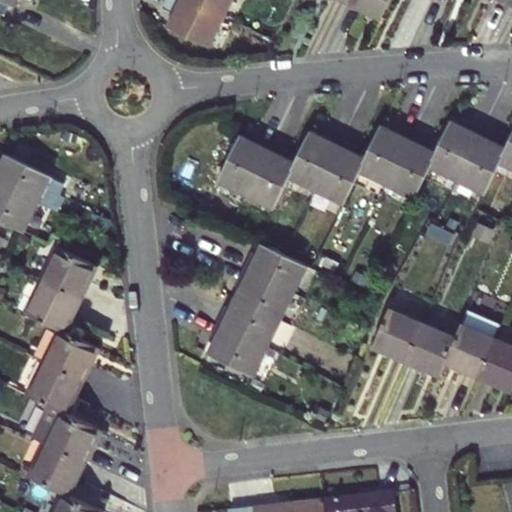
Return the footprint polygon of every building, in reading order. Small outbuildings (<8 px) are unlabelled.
[(17,0),(0,0),(0,14),(4,16),(10,4),(14,6),(17,0)] [(212,49),(236,0),(166,0),(162,9),(175,15),(169,28),(212,49)] [(388,0),(349,0),(348,2),(380,17),(388,0)] [(461,181),(486,129),(467,121),(465,126),(454,121),(439,152),(432,167),(461,181)] [(388,185),(413,133),(399,127),(397,131),(383,125),(367,157),(361,171),(388,185)] [(501,137),(486,129),(461,181),(487,194),(502,162),(509,148),(498,142),(501,137)] [(314,131),(299,164),(293,177),(319,190),(343,140),(328,132),(326,136),(314,131)] [(430,142),(413,133),(388,185),(417,199),(432,167),(439,152),(428,146),(430,142)] [(250,195),(274,144),(258,136),(255,142),(244,136),(223,182),(250,195)] [(360,149),(343,140),(319,190),(346,204),(361,171),(367,157),(359,152),(360,149)] [(502,162),(511,166),(511,142),(509,148),(502,162)] [(290,152),(274,144),(250,195),(278,208),(293,177),(299,164),(288,157),(290,152)] [(0,163),(0,184),(38,203),(52,175),(7,153),(2,165),(0,163)] [(60,206),(67,178),(52,174),(44,202),(60,206)] [(38,203),(0,184),(0,218),(24,231),(38,203)] [(250,268),(301,292),(314,265),(268,243),(262,255),(257,253),(250,268)] [(97,266),(58,247),(43,278),(82,297),(97,266)] [(247,286),(241,298),(288,319),(301,292),(250,268),(242,284),(247,286)] [(27,311),(62,328),(66,330),(82,297),(43,278),(27,311)] [(224,323),(275,347),(288,319),(241,298),(237,308),(232,306),(224,323)] [(411,360),(427,323),(397,309),(380,346),(411,360)] [(450,362),(483,377),(500,338),(505,325),(473,311),(460,338),(450,362)] [(275,347),(224,323),(216,339),(221,342),(216,352),(262,374),(275,347)] [(460,338),(427,323),(411,360),(444,375),(450,362),(460,338)] [(62,328),(45,363),(82,381),(100,346),(66,330),(62,328)] [(511,343),(500,338),(483,377),(511,389),(511,343)] [(29,395),(49,404),(67,413),(82,381),(45,363),(29,395)] [(33,437),(46,443),(85,462),(101,430),(67,413),(49,404),(33,437)] [(46,443),(30,476),(65,493),(69,495),(85,462),(46,443)] [(65,493),(55,511),(101,511),(102,511),(69,495),(65,493)] [(411,511),(410,494),(341,499),(341,511),(411,511)] [(341,511),(341,499),(248,506),(248,511),(341,511)]
